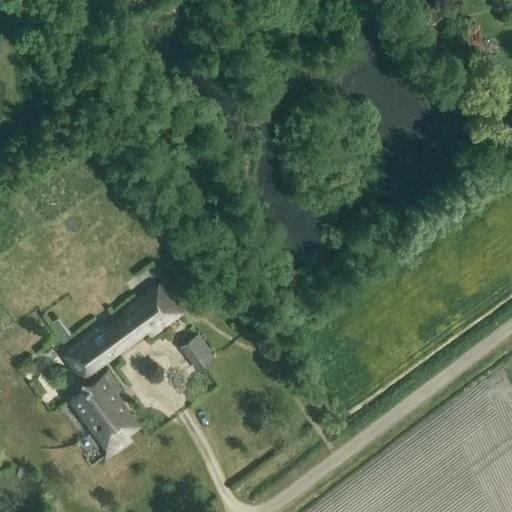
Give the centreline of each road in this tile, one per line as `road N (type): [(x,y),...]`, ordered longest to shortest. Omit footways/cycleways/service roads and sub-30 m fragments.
road 1 (track): [(269,511),(511,329)]
road 2 (track): [(240,511),(169,395)]
